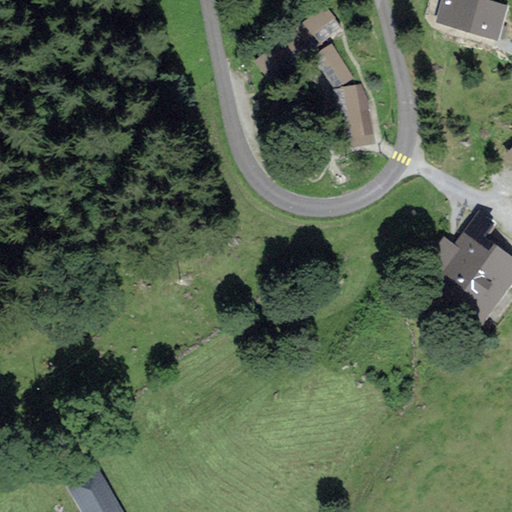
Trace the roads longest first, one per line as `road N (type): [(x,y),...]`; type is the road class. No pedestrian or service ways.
road 1 (unclassified): [(380,0),(403,90),(405,145),(393,171),(361,199),(313,207),(268,188),(247,167),(206,0)]
road 2 (track): [(511,221),(400,158)]
